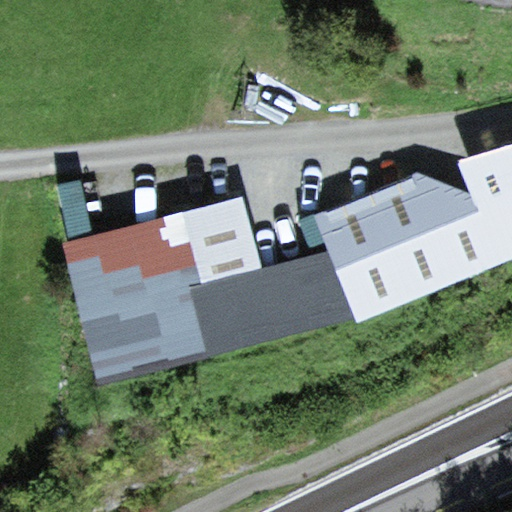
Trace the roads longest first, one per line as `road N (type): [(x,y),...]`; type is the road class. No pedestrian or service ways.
road 1 (residential): [(511,119),(0,170)]
road 2 (primary): [(351,511),(511,437)]
